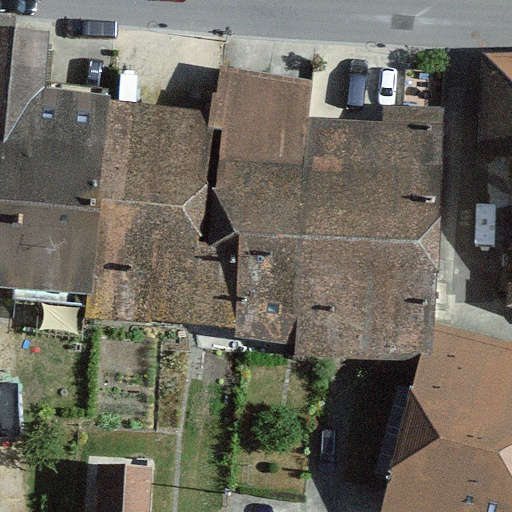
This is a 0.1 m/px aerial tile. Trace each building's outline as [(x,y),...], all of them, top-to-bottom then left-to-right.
[(5,21),(0,21),(0,287),(33,290),(41,105),(44,40),(5,41),(5,21)] [(482,161),(511,161),(511,56),(485,55),(482,161)] [(208,332),(300,344),(310,126),(310,87),(221,71),(221,120),(208,332)] [(93,292),(110,110),(41,105),(33,290),(93,292)] [(208,332),(221,120),(110,110),(93,292),(90,316),(208,332)] [(380,129),(377,355),(423,355),(433,357),(435,327),(444,114),(381,112),(380,129)] [(310,126),(300,344),(299,355),(377,355),(380,129),(310,126)] [(511,511),(511,346),(435,327),(433,357),(423,355),(382,511),(511,511)] [(146,511),(147,471),(96,471),(95,511),(146,511)]
